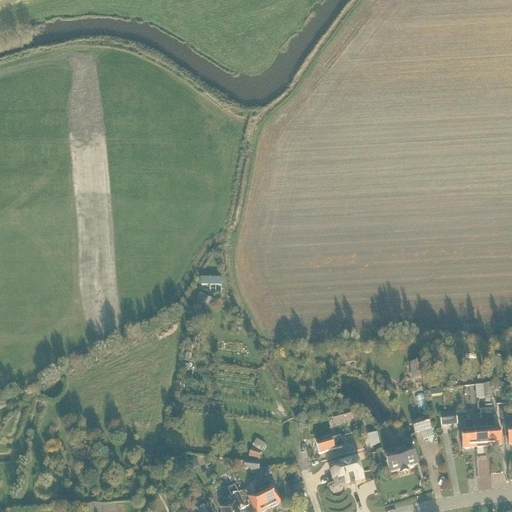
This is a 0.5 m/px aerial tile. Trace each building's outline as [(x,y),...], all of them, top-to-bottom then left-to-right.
[(206,305),(209,300),(200,296),(198,302),(206,305)] [(411,383),(425,382),(424,363),(410,365),(411,383)] [(392,388),(391,384),(388,380),(384,380),(382,384),(382,389),(386,393),(391,392),(392,388)] [(492,399),(491,386),(483,386),(484,400),(492,399)] [(475,387),(476,396),(483,395),(482,387),(475,387)] [(501,431),(495,431),(494,411),(486,412),(486,417),(489,447),(502,446),(501,431)] [(481,412),(482,432),(474,433),(475,448),(489,447),(486,417),(486,412),(481,412)] [(457,426),(456,414),(439,416),(441,428),(457,426)] [(474,433),(473,423),(473,417),(464,418),(465,434),(461,434),(462,449),(475,448),(474,433)] [(431,430),(428,419),(412,423),(415,435),(431,430)] [(319,455),(342,449),(339,439),(325,443),(324,439),(315,442),(319,455)] [(266,448),(257,442),(254,447),(263,453),(266,448)] [(400,471),(401,474),(408,472),(407,469),(417,466),(412,449),(385,457),(390,474),(400,471)] [(249,457),(259,460),(261,453),(250,450),(249,457)] [(112,453),(102,455),(103,463),(114,462),(112,453)] [(169,470),(164,462),(159,465),(164,473),(169,470)] [(269,469),(259,471),(260,464),(245,462),(244,469),(251,470),(251,474),(258,474),(254,480),(256,485),(262,483),(261,481),(263,478),(271,476),(269,469)] [(358,477),(354,462),(337,467),(337,471),(330,473),(334,487),(341,484),(340,482),(342,481),(343,483),(348,482),(348,479),(358,477)] [(174,478),(185,472),(181,464),(170,470),(174,478)] [(238,511),(249,507),(242,492),(239,494),(235,486),(228,490),(233,500),(228,503),(229,506),(226,507),(228,510),(223,511),(238,511)] [(262,486),(257,488),(268,510),(279,504),(272,489),(265,493),(262,486)] [(162,493),(160,488),(151,493),(153,497),(162,493)] [(263,511),(268,510),(257,488),(253,490),(256,497),(250,500),(255,511),(263,511)]
